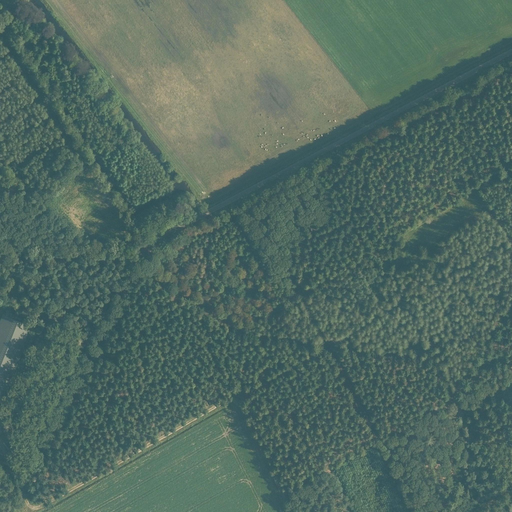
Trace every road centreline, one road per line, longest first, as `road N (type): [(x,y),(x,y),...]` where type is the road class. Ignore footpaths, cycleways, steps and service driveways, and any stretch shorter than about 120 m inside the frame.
road 1 (unclassified): [(131,250),(511,50)]
road 2 (track): [(230,398),(281,497),(511,363)]
road 3 (track): [(131,250),(13,468)]
road 4 (track): [(413,511),(327,340)]
road 5 (track): [(327,340),(247,193)]
road 6 (unclassified): [(131,250),(0,247)]
